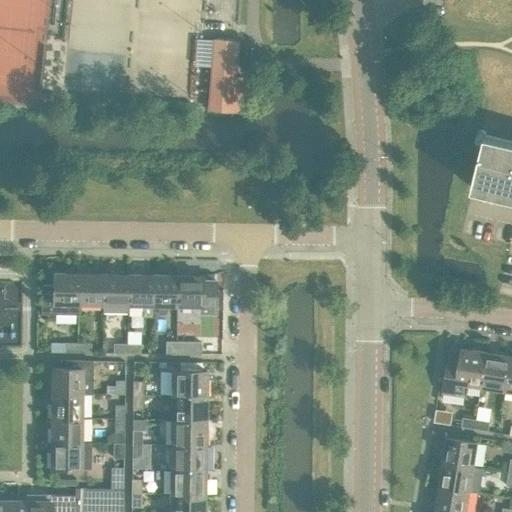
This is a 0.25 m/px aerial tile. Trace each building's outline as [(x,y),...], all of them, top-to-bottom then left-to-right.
[(208,101),(208,110),(240,113),(242,76),(234,76),(237,40),(213,38),(213,39),(211,66),(208,101)] [(511,141),(484,135),(472,187),(511,197),(511,141)] [(53,284),(41,284),(41,313),(78,313),(78,303),(78,273),(53,273),(53,284)] [(103,273),(78,273),(78,303),(102,304),(103,304),(103,273)] [(102,304),(102,312),(127,312),(127,304),(128,304),(128,273),(103,273),(103,304),(102,304)] [(153,273),(128,273),(128,304),(142,304),(142,316),(152,316),(152,304),(153,273)] [(153,273),(152,304),(178,305),(178,273),(153,273)] [(203,274),(178,273),(178,305),(200,305),(200,310),(214,311),(215,278),(203,278),(203,274)] [(177,353),(177,340),(166,340),(166,353),(177,353)] [(177,340),(177,353),(201,353),(202,340),(177,340)] [(78,353),(78,343),(63,342),(63,350),(63,353),(78,353)] [(78,343),(78,353),(90,353),(90,343),(78,343)] [(127,353),(128,343),(113,343),(113,353),(127,353)] [(128,343),(127,353),(140,354),(140,344),(128,343)] [(480,386),(485,352),(460,348),(460,352),(448,350),(441,392),(466,395),(467,384),(480,386)] [(504,390),(510,355),(485,352),(480,386),(504,390)] [(66,366),(53,366),(53,391),(81,392),(93,392),(93,359),(66,359),(66,366)] [(172,368),(171,393),(206,394),(207,369),(172,368)] [(115,380),(115,394),(124,394),(125,380),(115,380)] [(132,392),(142,393),(142,381),(132,381),(132,392)] [(81,392),(53,391),(52,417),(81,417),(81,392)] [(142,408),(142,393),(132,392),(132,408),(142,408)] [(171,393),(171,418),(206,418),(206,394),(171,393)] [(114,417),(124,417),(124,405),(114,405),(114,417)] [(81,417),(52,417),(52,441),(81,442),(81,417)] [(124,432),(124,417),(114,417),(114,432),(124,432)] [(473,428),(475,419),(462,417),(461,427),(473,428)] [(171,418),(170,443),(205,443),(206,418),(171,418)] [(475,419),(473,428),(488,430),(489,421),(475,419)] [(132,442),(141,442),(141,430),(132,430),(132,442)] [(446,437),(443,461),(472,466),(476,441),(446,437)] [(81,442),(52,441),(52,466),(66,467),(77,467),(80,467),(90,467),(90,443),(81,443),(81,442)] [(141,458),(141,442),(132,442),(131,458),(141,458)] [(114,443),(113,457),(123,457),(123,443),(114,443)] [(168,454),(168,467),(170,467),(170,468),(205,468),(205,443),(170,443),(170,454),(168,454)] [(443,461),(439,486),(468,490),(472,466),(443,461)] [(170,468),(170,492),(205,493),(205,468),(170,468)] [(132,492),(141,492),(141,479),(132,479),(132,492)] [(439,486),(435,510),(444,511),(464,511),(468,490),(439,486)] [(88,511),(88,488),(76,488),(76,495),(76,511),(88,511)] [(99,511),(100,488),(88,488),(88,511),(99,511)] [(111,511),(112,488),(100,488),(99,511),(111,511)] [(112,488),(111,511),(123,511),(123,488),(112,488)] [(141,506),(141,492),(132,492),(131,506),(141,506)] [(170,492),(169,511),(204,511),(205,493),(170,492)] [(76,511),(76,495),(51,495),(51,500),(27,500),(26,511),(52,511),(76,511)] [(26,511),(27,500),(2,500),(1,511),(26,511)]
